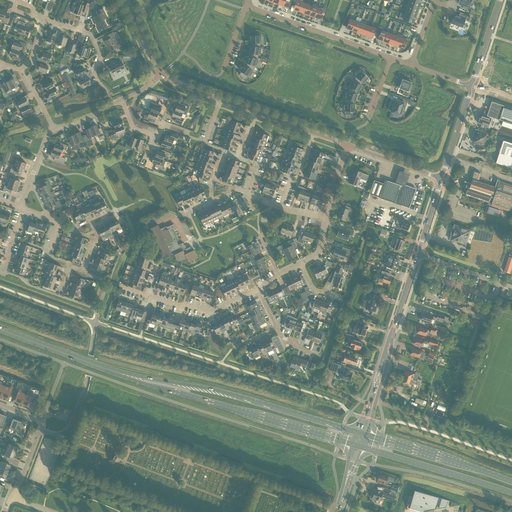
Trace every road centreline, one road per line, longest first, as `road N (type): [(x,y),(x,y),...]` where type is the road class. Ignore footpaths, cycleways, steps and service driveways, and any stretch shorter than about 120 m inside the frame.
road 1 (primary): [(356,430),(215,389),(114,371)]
road 2 (primary): [(114,371),(352,445)]
road 3 (primary): [(363,448),(511,494)]
road 4 (residential): [(246,5),(390,57)]
road 5 (primary): [(511,481),(368,433)]
road 6 (residential): [(122,287),(211,312),(258,288)]
road 7 (unclassified): [(347,145),(219,99)]
road 8 (primary): [(0,329),(114,371)]
